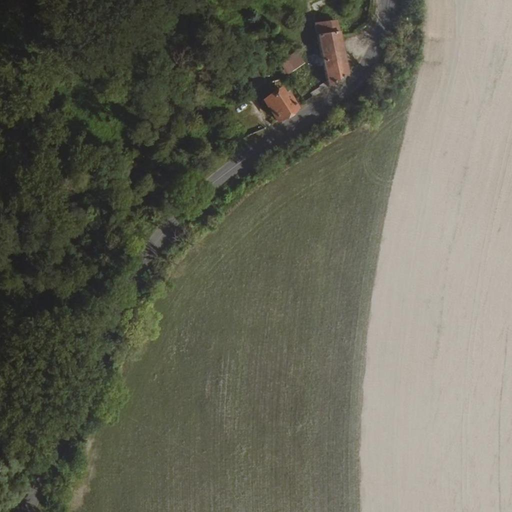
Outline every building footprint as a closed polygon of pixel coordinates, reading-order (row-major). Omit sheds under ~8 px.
[(317,25),(319,35),(340,31),(339,21),(317,25)] [(319,35),(323,55),(323,59),(325,67),(347,62),(340,31),(319,35)] [(279,59),(245,62),(246,71),(245,72),(246,81),(249,85),(271,80),(272,84),(284,81),(279,59)] [(344,78),(349,73),(347,62),(325,67),(327,79),(310,91),(314,97),(344,78)] [(260,99),(273,124),(295,109),(282,85),(260,99)]
